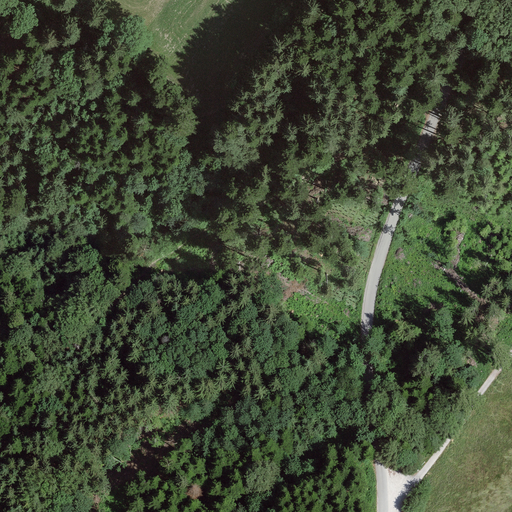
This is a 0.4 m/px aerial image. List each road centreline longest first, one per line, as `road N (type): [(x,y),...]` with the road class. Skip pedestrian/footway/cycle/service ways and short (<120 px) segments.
road 1 (residential): [(384,511),(374,302),(488,0)]
road 2 (track): [(409,472),(511,351)]
